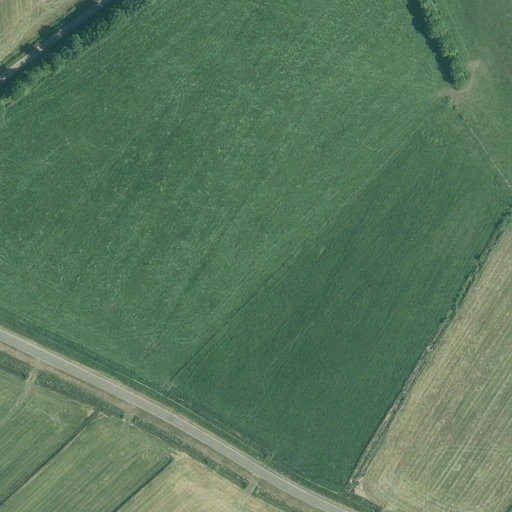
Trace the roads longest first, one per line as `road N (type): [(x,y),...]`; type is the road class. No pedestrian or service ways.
road 1 (tertiary): [(335,511),(0,335)]
road 2 (unclassified): [(0,79),(107,0)]
